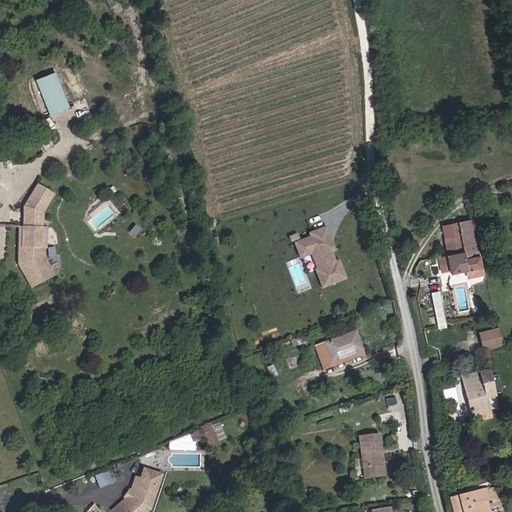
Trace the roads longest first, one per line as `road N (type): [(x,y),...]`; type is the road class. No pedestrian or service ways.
road 1 (residential): [(440,511),(387,244)]
road 2 (unknown): [(396,280),(438,218),(511,178)]
